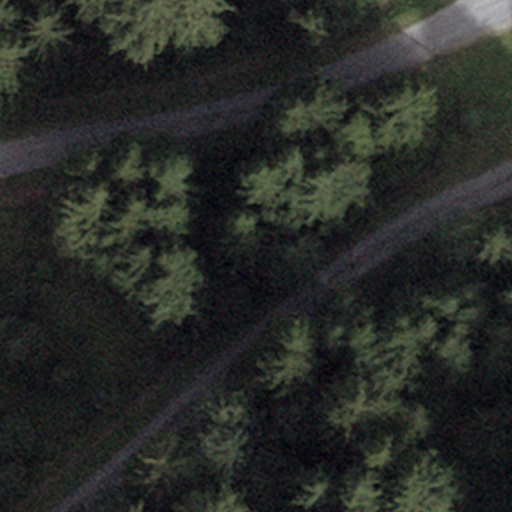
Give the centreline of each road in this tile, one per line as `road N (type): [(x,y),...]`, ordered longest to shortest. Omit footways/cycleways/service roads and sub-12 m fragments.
road 1 (track): [(511,175),(423,223),(79,511)]
road 2 (track): [(0,164),(349,79),(511,5)]
